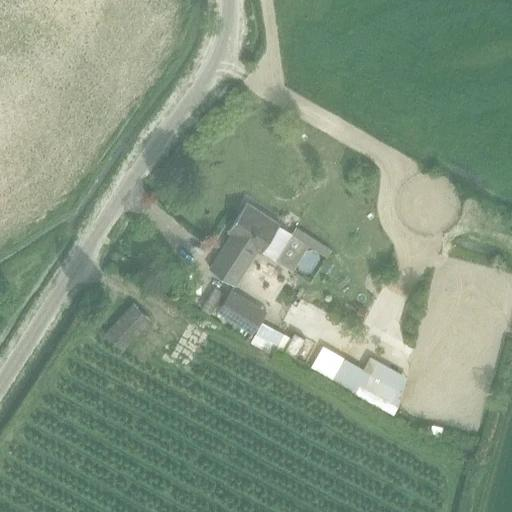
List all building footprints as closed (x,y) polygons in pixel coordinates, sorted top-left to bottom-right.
[(231,235),(209,269),(234,286),(256,251),(261,254),(262,251),(291,269),(307,243),(292,233),(245,203),(227,232),(231,235)] [(231,287),(216,311),(252,333),(248,339),(269,351),(273,342),(271,340),(277,329),(261,320),(260,320),(267,310),(231,287)] [(132,303),(105,333),(122,349),(150,320),(132,303)] [(185,322),(165,350),(182,362),(202,334),(185,322)] [(370,372),(362,385),(394,404),(402,390),(370,372)] [(432,423),(430,431),(440,433),(442,426),(432,423)]
